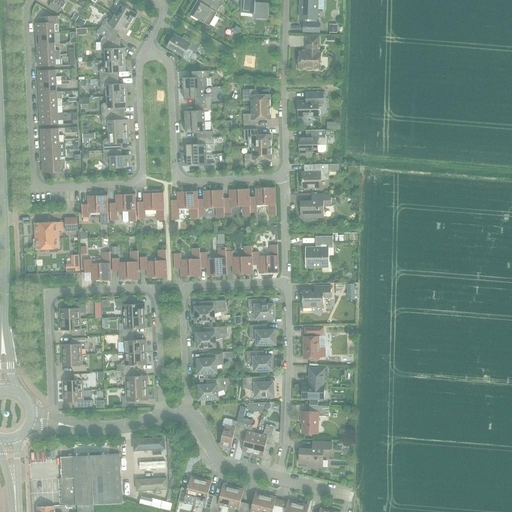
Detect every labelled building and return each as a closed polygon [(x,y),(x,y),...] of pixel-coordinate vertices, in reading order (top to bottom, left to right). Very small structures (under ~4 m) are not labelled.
[(50,0),(51,1),(48,6),(59,12),(62,6),(63,7),(65,3),(62,1),(62,0),(50,0)] [(118,9),(115,14),(132,24),(138,14),(129,8),(132,3),(126,0),(115,0),(114,3),(115,7),(118,9)] [(197,0),(192,10),(189,14),(209,25),(217,12),(219,7),(225,3),(222,0),(201,0),(200,2),(197,0)] [(255,0),(241,0),(241,12),(254,13),(254,18),(268,18),(269,2),(255,2),(255,0)] [(324,0),(300,0),(300,18),(305,18),(305,22),(304,22),(303,31),(319,31),(320,22),(317,22),(317,18),(317,9),(324,9),(324,0)] [(101,26),(107,30),(114,34),(117,29),(126,34),(132,24),(115,14),(112,20),(109,18),(105,19),(101,26)] [(37,33),(54,33),(54,22),(57,22),(56,15),(40,16),(40,22),(37,22),(37,33)] [(105,60),(125,59),(124,47),(117,48),(117,43),(120,38),(114,34),(107,30),(101,41),(101,52),(105,54),(105,60)] [(38,44),(55,44),(60,43),(59,33),(54,33),(37,33),(38,44)] [(188,48),(192,50),(196,52),(201,43),(187,35),(184,40),(174,34),(167,46),(184,56),(188,48)] [(299,67),(321,68),(321,52),(319,51),(319,36),(306,35),(306,51),(299,51),(299,67)] [(38,44),(38,55),(60,54),(60,50),(55,50),(55,44),(38,44)] [(60,54),(38,55),(39,66),(56,65),(55,58),(60,58),(60,54)] [(99,69),(100,78),(115,78),(115,72),(126,71),(125,59),(105,60),(106,67),(102,67),(99,69)] [(40,81),(61,80),(61,76),(56,76),(56,69),(39,70),(40,81)] [(196,71),(196,77),(183,77),(183,88),(203,87),(207,87),(206,77),(209,76),(209,70),(196,71)] [(107,96),(127,95),(126,83),(115,84),(115,78),(100,78),(100,87),(103,90),(107,90),(107,96)] [(40,81),(40,92),(57,91),(57,84),(64,84),(64,80),(61,80),(40,81)] [(197,98),(197,104),(210,103),(210,104),(211,104),(211,93),(203,94),(203,87),(183,88),(184,99),(197,98)] [(251,100),(251,107),(271,106),(270,94),(256,95),(256,89),(243,89),(243,100),(251,100)] [(57,91),(40,92),(41,103),(62,102),(62,91),(57,91)] [(298,100),(299,117),(319,116),(318,100),(323,100),(323,92),(309,92),(309,100),(298,100)] [(101,105),(102,114),(117,113),(116,107),(127,107),(127,95),(107,96),(107,102),(104,102),(101,105)] [(41,103),(41,114),(58,113),(58,106),(68,105),(68,102),(62,102),(41,103)] [(198,110),(192,110),(185,111),(185,121),(205,121),(204,110),(210,110),(210,104),(210,103),(197,104),(198,110)] [(271,106),(251,107),(251,113),(243,114),(244,125),(257,125),(257,119),(271,118),(271,106)] [(58,113),(41,114),(42,125),(63,124),(63,120),(58,120),(58,113)] [(117,113),(102,114),(102,123),(105,126),(109,125),(109,132),(128,131),(128,119),(117,119),(117,113)] [(199,132),(199,138),(213,137),(212,130),(205,131),(205,121),(185,121),(186,132),(199,132)] [(42,128),(42,140),(64,139),(64,135),(59,135),(59,128),(42,128)] [(249,140),(249,147),(272,146),(271,134),(257,135),(257,129),(244,129),(244,140),(249,140)] [(299,152),(318,152),(318,151),(324,151),(326,150),(326,144),(326,129),(310,130),(310,136),(299,136),(299,152)] [(103,141),(103,150),(118,149),(118,143),(129,143),(128,131),(109,132),(109,138),(105,138),(103,141)] [(96,138),(95,133),(83,133),(83,141),(91,141),(91,139),(96,138)] [(186,144),(187,155),(206,154),(206,144),(214,143),(214,137),(213,137),(199,138),(199,143),(186,144)] [(64,139),(42,140),(43,150),(65,149),(65,142),(64,142),(64,139)] [(272,146),(249,147),(252,147),(252,153),(244,153),(245,165),(258,165),(258,159),(272,158),(272,146)] [(43,150),(43,161),(65,160),(65,156),(66,156),(65,149),(43,150)] [(118,149),(103,150),(104,159),(106,161),(110,161),(110,168),(119,167),(130,167),(130,154),(119,155),(118,149)] [(187,155),(187,166),(200,165),(200,171),(215,170),(215,162),(207,163),(206,154),(187,155)] [(44,172),(52,172),(52,178),(64,177),(63,168),(65,168),(65,160),(43,161),(44,172)] [(321,179),(329,179),(329,163),(313,164),(314,171),(302,172),(302,188),(321,188),(321,179)] [(361,165),(348,165),(348,175),(360,175),(361,165)] [(250,212),(257,212),(257,205),(268,204),(269,215),(276,215),(275,186),(261,187),(261,188),(255,188),(256,196),(250,196),(249,196),(250,212)] [(249,196),(250,196),(249,187),(235,188),(235,189),(229,189),(230,197),(224,197),(223,197),(223,200),(224,213),(231,212),(231,206),(242,206),(243,216),(250,216),(250,212),(249,196)] [(198,216),(205,216),(205,207),(216,207),(217,217),(224,217),(224,213),(223,200),(223,197),(224,197),(223,188),(209,189),(209,190),(203,190),(204,198),(198,199),(197,199),(198,216)] [(197,199),(198,199),(197,190),(183,190),(183,191),(177,191),(178,200),(171,200),(172,219),(179,219),(179,209),(190,208),(191,218),(198,218),(198,216),(197,199)] [(165,220),(164,200),(163,191),(149,192),(149,193),(143,193),(144,201),(138,201),(138,218),(145,218),(145,210),(156,209),(157,220),(165,220)] [(129,221),(137,221),(135,192),(121,193),(121,194),(116,194),(116,202),(110,203),(110,220),(117,219),(117,211),(128,211),(129,221)] [(331,203),(331,202),(335,202),(335,197),(331,197),(331,193),(312,194),(312,200),(300,201),(301,215),(309,215),(309,217),(324,217),(324,204),(331,203)] [(87,195),(88,200),(88,203),(82,204),(82,217),(89,217),(89,212),(101,212),(101,223),(109,222),(107,194),(93,194),(93,195),(87,195)] [(66,230),(78,230),(77,217),(65,217),(66,230)] [(58,230),(63,230),(63,221),(49,222),(49,220),(43,220),(43,222),(35,223),(36,239),(34,239),(34,247),(36,247),(36,249),(59,247),(58,230)] [(306,260),(306,267),(329,266),(329,247),(333,247),(333,236),(316,236),(316,243),(321,243),(321,247),(305,247),(306,260)] [(252,251),(253,265),(259,264),(259,272),(265,272),(265,273),(279,273),(278,244),(270,244),(270,255),(259,255),(259,251),(252,251)] [(253,274),(253,265),(252,251),(252,245),(244,246),(244,256),(233,257),(233,250),(226,251),(227,266),(233,266),(233,274),(239,273),(239,274),(253,274)] [(200,252),(201,267),(207,267),(207,275),(213,275),(213,276),(227,275),(227,266),(226,251),(226,246),(218,247),(218,257),(207,258),(207,252),(200,252)] [(187,277),(192,277),(201,276),(201,267),(200,252),(200,248),(192,248),(192,258),(181,259),(181,253),(174,253),(174,268),(181,268),(181,276),(187,276),(187,277)] [(153,278),(167,278),(166,249),(158,249),(159,260),(147,260),(147,256),(140,257),(141,270),(147,269),(147,278),(153,277),(153,278)] [(125,280),(139,279),(138,250),(130,251),(131,261),(119,262),(119,258),(112,258),(113,271),(119,271),(119,279),(125,279),(125,280)] [(97,281),(111,280),(110,252),(102,252),(103,262),(91,263),(91,259),(84,259),(85,272),(91,272),(91,280),(97,280),(97,281)] [(323,297),(331,297),(331,286),(314,286),(314,292),(302,293),(303,311),(312,310),(312,307),(324,307),(323,297)] [(123,316),(144,315),(144,311),(145,311),(145,303),(131,304),(131,298),(116,299),(116,305),(117,305),(117,310),(123,310),(123,316)] [(256,312),(256,318),(274,318),(274,303),(264,304),(263,298),(248,299),(248,310),(256,312)] [(195,307),(196,321),(214,320),(214,314),(226,310),(226,300),(205,301),(205,306),(195,307)] [(60,319),(80,318),(80,308),(86,308),(86,301),(71,302),(71,308),(60,308),(60,319)] [(119,334),(132,334),(132,328),(146,327),(145,320),(144,320),(144,315),(123,316),(123,327),(119,328),(119,334)] [(80,318),(60,319),(61,330),(72,329),(72,335),(85,335),(85,328),(81,328),(80,318)] [(257,338),(257,344),(275,344),(275,329),(265,330),(264,324),(249,325),(250,336),(257,338)] [(196,333),(197,347),(215,346),(215,340),(227,336),(227,326),(206,326),(207,332),(196,333)] [(318,333),(323,333),(323,327),(305,327),(305,334),(305,336),(303,336),(304,358),(320,358),(319,336),(318,336),(318,333)] [(132,334),(119,334),(120,341),(124,341),(124,352),(146,351),(145,347),(146,347),(146,339),(133,340),(132,334)] [(62,355),(82,354),(81,344),(86,344),(85,337),(72,338),(73,344),(61,344),(62,355)] [(254,364),(254,370),(273,370),(272,355),(262,356),(262,350),(246,351),(247,362),(254,364)] [(121,370),(134,370),(134,364),(147,363),(147,356),(146,356),(146,351),(124,352),(125,363),(117,364),(117,371),(121,370)] [(198,359),(198,373),(217,372),(216,366),(223,363),(223,352),(207,352),(208,358),(198,359)] [(82,354),(62,355),(62,366),(73,365),(74,371),(87,371),(86,364),(82,364),(82,354)] [(324,399),(325,367),(309,367),(308,383),(302,383),(302,399),(324,399)] [(126,388),(147,387),(147,383),(148,383),(148,375),(134,376),(134,370),(121,370),(121,381),(125,381),(126,388)] [(63,391),(83,390),(83,380),(87,380),(87,373),(74,374),(74,380),(63,380),(63,391)] [(255,390),(255,396),(274,396),(273,381),(263,382),(263,376),(242,377),(243,387),(255,390)] [(199,385),(199,399),(218,398),(217,392),(224,389),(224,378),(209,378),(209,384),(199,385)] [(147,387),(126,388),(126,396),(122,396),(122,406),(135,406),(135,400),(149,399),(148,392),(147,392),(147,387)] [(83,390),(63,391),(64,402),(75,401),(75,407),(92,407),(92,400),(84,400),(83,390)] [(329,416),(329,406),(309,405),(309,411),(301,411),(301,419),(303,419),(302,433),(318,433),(319,416),(329,416)] [(240,434),(243,422),(233,420),(231,427),(225,425),(220,444),(225,445),(226,447),(230,448),(234,433),(240,434)] [(253,425),(243,422),(240,434),(246,436),(242,451),(247,452),(248,451),(253,452),(257,433),(251,431),(253,425)] [(257,433),(253,452),(257,453),(258,455),(263,456),(267,441),(272,442),(276,426),(266,424),(264,435),(257,433)] [(165,437),(135,439),(136,449),(153,449),(153,453),(159,453),(159,448),(166,448),(165,437)] [(332,442),(313,441),(312,448),(300,448),(299,463),(309,463),(309,467),(322,467),(323,453),(331,453),(332,442)] [(94,511),(94,503),(122,502),(120,454),(61,456),(62,478),(60,478),(62,505),(78,504),(78,511),(94,511)] [(163,457),(134,459),(134,470),(151,469),(151,473),(157,473),(157,468),(164,468),(163,457)] [(186,496),(192,497),(196,498),(201,479),(196,478),(195,477),(190,476),(187,491),(181,489),(178,501),(184,503),(186,496)] [(167,477),(137,479),(137,489),(154,489),(154,493),(161,493),(160,488),(167,488),(167,477)] [(201,479),(196,498),(206,501),(204,508),(210,509),(211,509),(213,497),(208,496),(211,481),(207,480),(205,480),(201,479)] [(228,506),(233,487),(229,486),(228,485),(223,484),(219,499),(213,497),(211,509),(210,509),(209,511),(217,511),(220,504),(228,506)] [(233,487),(228,506),(238,509),(237,511),(244,511),(246,505),(240,504),(244,489),(239,488),(237,488),(233,487)] [(261,511),(265,495),(261,494),(260,493),(255,492),(252,506),(246,505),(244,511),(261,511)] [(273,511),(276,497),(271,496),(270,496),(265,495),(261,511),(273,511)] [(295,511),(298,503),(293,502),(293,501),(288,500),(284,511),(295,511)] [(306,511),(309,505),(304,504),(302,504),(298,503),(295,511),(306,511)]
